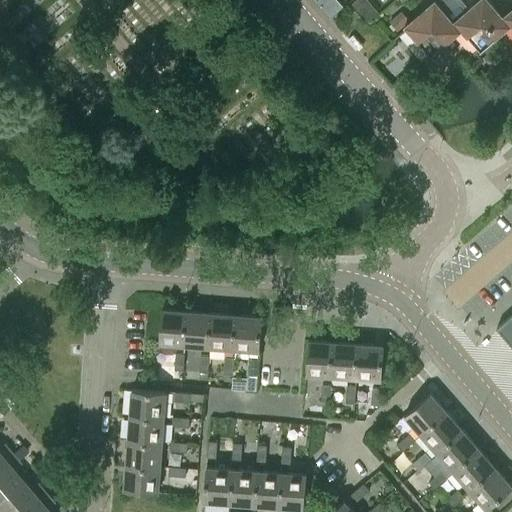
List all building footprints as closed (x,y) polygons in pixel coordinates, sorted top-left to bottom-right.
[(368,0),(354,0),(352,3),(359,12),(370,2),(368,0)] [(478,49),(507,24),(485,0),(480,0),(457,21),(469,34),(467,35),(478,49)] [(429,54),(457,29),(434,3),(408,26),(419,39),(417,41),(429,54)] [(410,20),(401,11),(392,19),(400,28),(410,20)] [(465,60),(472,68),(482,59),(476,51),(465,60)] [(184,345),(187,310),(162,309),(159,343),(184,345)] [(209,346),(212,312),(187,310),(184,345),(209,346)] [(234,348),(237,314),(212,312),(209,346),(234,348)] [(511,313),(498,326),(498,327),(511,342),(511,313)] [(259,350),(262,316),(237,314),(234,348),(259,350)] [(331,376),(333,341),(308,340),(306,374),(331,376)] [(356,378),(358,343),(333,341),(331,376),(356,378)] [(381,379),(383,345),(358,343),(356,378),(381,379)] [(184,370),(185,353),(176,353),(174,370),(184,370)] [(208,372),(209,355),(200,355),(199,371),(208,372)] [(233,374),(234,357),(225,356),(224,373),(233,374)] [(257,375),(258,359),(250,358),(249,375),(257,375)] [(233,388),(243,389),(244,380),(233,380),(233,388)] [(330,401),(331,385),(322,385),(321,401),(330,401)] [(354,403),(355,387),(347,386),(346,402),(354,403)] [(163,416),(165,391),(131,388),(129,413),(163,416)] [(379,404),(380,388),(372,388),(371,404),(379,404)] [(190,402),(191,392),(174,391),(174,400),(190,402)] [(421,434),(447,411),(430,392),(404,415),(421,434)] [(437,453),(463,430),(447,411),(421,434),(437,453)] [(161,441),(163,416),(129,413),(127,438),(161,441)] [(189,426),(189,417),(173,416),(172,425),(189,426)] [(454,472),(480,449),(463,430),(437,453),(454,472)] [(403,452),(416,441),(410,434),(397,445),(403,452)] [(160,466),(161,441),(127,438),(126,464),(160,466)] [(187,451),(187,442),(171,441),(170,450),(187,451)] [(4,442),(0,445),(0,462),(13,452),(4,442)] [(215,458),(216,442),(208,442),(207,458),(215,458)] [(240,460),(241,444),(232,443),(231,459),(240,460)] [(265,462),(266,446),(257,445),(256,461),(265,462)] [(289,463),(290,447),(282,447),(281,463),(289,463)] [(471,491),(496,468),(480,449),(454,472),(471,491)] [(418,469),(431,458),(425,451),(412,462),(418,469)] [(13,469),(21,462),(13,452),(0,462),(0,496),(21,478),(13,469)] [(158,491),(160,466),(126,464),(124,489),(158,491)] [(185,475),(186,467),(169,466),(169,474),(185,475)] [(229,502),(231,469),(206,467),(204,501),(229,502)] [(487,509),(511,487),(511,485),(496,468),(471,491),(480,501),(473,507),(474,508),(469,511),(481,511),(486,508),(487,509)] [(254,504),(256,470),(231,469),(229,502),(254,504)] [(279,506),(281,472),(256,470),(254,504),(279,506)] [(435,488),(447,477),(441,470),(429,481),(435,488)] [(304,507),(306,474),(281,472),(279,506),(304,507)] [(38,481),(30,488),(21,478),(0,496),(0,509),(2,511),(1,511),(22,511),(46,492),(38,481)] [(357,501),(369,490),(363,484),(351,494),(357,501)] [(451,506),(464,495),(458,489),(445,500),(451,506)] [(50,511),(47,509),(55,502),(46,492),(22,511),(50,511)] [(354,511),(344,500),(330,511),(354,511)] [(368,511),(380,511),(385,508),(379,501),(368,511)]
